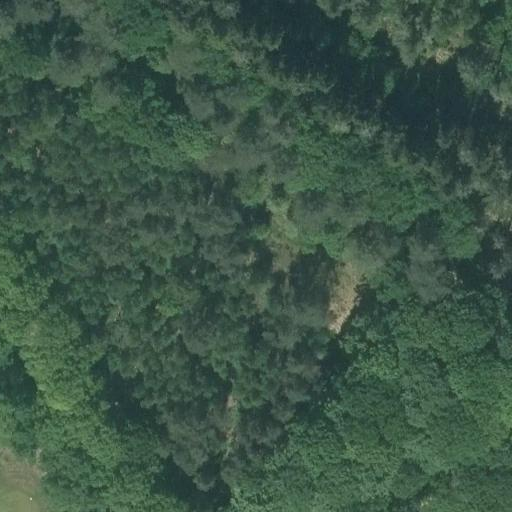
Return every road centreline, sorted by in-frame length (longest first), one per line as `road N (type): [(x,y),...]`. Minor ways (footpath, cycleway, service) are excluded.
road 1 (unclassified): [(141,511),(0,298)]
road 2 (unclassified): [(511,410),(330,511)]
